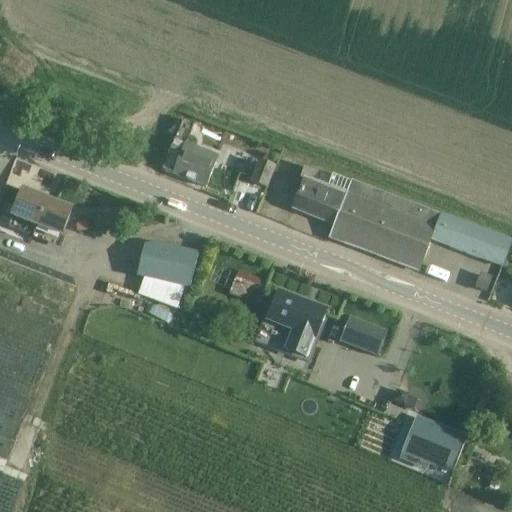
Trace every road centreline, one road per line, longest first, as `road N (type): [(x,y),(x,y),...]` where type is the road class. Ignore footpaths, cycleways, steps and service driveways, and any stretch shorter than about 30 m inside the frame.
road 1 (tertiary): [(511,334),(0,133)]
road 2 (track): [(0,103),(115,126),(148,114),(165,90)]
